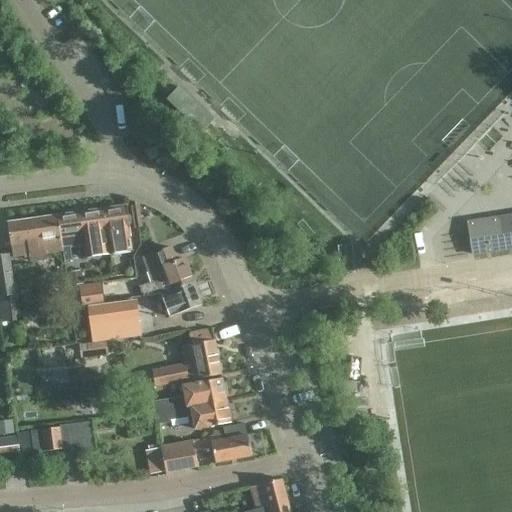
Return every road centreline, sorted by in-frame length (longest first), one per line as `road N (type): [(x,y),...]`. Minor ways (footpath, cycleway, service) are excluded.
road 1 (residential): [(301,460),(221,243),(191,205),(119,170)]
road 2 (residential): [(0,502),(150,491),(301,460)]
road 3 (residential): [(119,170),(99,116),(20,0)]
road 4 (residential): [(119,170),(0,186)]
